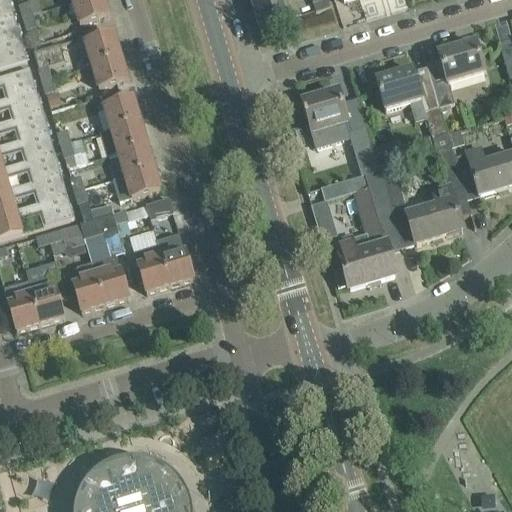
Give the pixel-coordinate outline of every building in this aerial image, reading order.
[(0,24),(14,20),(7,0),(4,0),(0,1),(0,24)] [(108,19),(102,0),(85,0),(72,4),(79,27),(108,19)] [(283,0),(273,0),(251,7),(258,31),(290,22),(283,0)] [(326,0),(310,0),(315,14),(330,10),(326,0)] [(18,7),(22,19),(31,16),(40,13),(37,2),(18,7)] [(31,16),(22,19),(30,46),(39,43),(31,16)] [(0,47),(20,41),(14,20),(0,24),(0,47)] [(85,47),(92,69),(120,61),(113,38),(85,47)] [(0,70),(26,63),(20,41),(0,47),(0,70)] [(511,81),(511,43),(499,47),(509,83),(511,81)] [(442,70),(428,74),(429,77),(439,111),(454,107),(448,88),(484,77),(475,46),(438,57),(442,70)] [(38,73),(46,70),(63,65),(58,48),(33,55),(38,73)] [(120,61),(92,69),(99,92),(127,83),(120,61)] [(38,73),(41,85),(50,82),(46,70),(38,73)] [(0,90),(1,90),(5,102),(35,93),(29,71),(0,79),(0,90)] [(412,73),(376,84),(385,114),(410,107),(415,126),(426,123),(436,157),(451,153),(451,151),(450,149),(447,137),(439,111),(429,77),(415,81),(413,75),(412,73)] [(54,94),(50,82),(41,85),(45,97),(54,94)] [(0,113),(8,112),(11,123),(42,114),(35,93),(5,102),(0,103),(0,113)] [(304,105),(302,105),(312,136),(316,152),(350,142),(362,180),(379,174),(375,160),(366,132),(358,103),(341,107),(338,95),(319,100),(318,98),(304,102),(304,105)] [(58,96),(47,99),(50,111),(61,108),(58,96)] [(133,102),(104,111),(111,134),(139,125),(133,102)] [(0,136),(14,132),(17,144),(48,135),(42,114),(11,123),(0,126),(0,136)] [(111,134),(100,137),(100,138),(106,160),(146,148),(139,125),(111,134)] [(57,136),(60,149),(69,146),(65,133),(57,136)] [(459,134),(447,137),(450,149),(451,151),(463,148),(459,134)] [(0,160),(20,154),(24,165),(54,156),(48,135),(17,144),(0,148),(0,172),(3,171),(0,160)] [(466,158),(454,162),(467,204),(467,205),(478,202),(511,191),(511,141),(510,143),(511,149),(511,158),(485,166),(480,151),(465,155),(466,158)] [(73,158),(69,146),(60,149),(64,160),(73,158)] [(146,148),(106,160),(113,183),(124,179),(153,171),(146,148)] [(394,170),(379,174),(402,251),(415,247),(416,249),(462,236),(454,208),(467,204),(454,162),(451,153),(436,157),(446,190),(433,194),(438,210),(408,218),(394,170)] [(0,172),(0,195),(10,193),(6,181),(27,175),(30,187),(60,178),(54,156),(24,165),(3,171),(0,172)] [(160,194),(153,171),(124,179),(131,202),(160,194)] [(362,180),(321,191),(322,193),(326,191),(329,203),(348,198),(353,196),(366,238),(336,247),(337,250),(331,251),(327,253),(339,294),(349,291),(349,293),(395,279),(388,255),(402,251),(379,174),(362,180)] [(0,218),(16,214),(13,202),(33,196),(36,208),(67,199),(60,178),(30,187),(10,193),(0,195),(0,218)] [(79,179),(70,182),(74,194),(83,192),(79,179)] [(85,200),(83,192),(74,194),(76,203),(85,200)] [(0,242),(22,236),(19,225),(39,219),(43,230),(73,221),(67,199),(36,208),(16,214),(0,218),(0,242)] [(151,207),(145,208),(148,219),(149,223),(173,216),(168,201),(156,205),(151,207)] [(120,216),(113,218),(119,238),(119,239),(130,236),(129,233),(127,226),(129,225),(126,215),(126,214),(120,216)] [(84,227),(80,228),(84,242),(103,237),(105,242),(119,238),(115,227),(113,218),(101,222),(92,224),(84,227)] [(48,237),(50,246),(53,256),(61,253),(64,247),(72,251),(86,247),(84,242),(80,228),(48,237)] [(38,249),(50,246),(48,237),(36,241),(38,249)] [(169,290),(160,259),(158,251),(134,257),(146,297),(169,290)] [(175,254),(160,259),(169,290),(193,283),(185,256),(176,259),(175,254)] [(91,266),(104,309),(128,302),(115,259),(91,266)] [(72,285),(81,316),(104,309),(91,266),(77,270),(72,280),(73,284),(72,285)] [(45,282),(27,287),(40,329),(63,322),(58,304),(66,302),(57,272),(48,274),(45,281),(45,282)] [(27,286),(3,292),(8,308),(16,335),(40,329),(27,287),(27,286)] [(95,479),(94,478),(87,485),(81,493),(77,503),(74,511),(192,511),(193,511),(191,502),(187,494),(181,486),(175,479),(167,473),(159,468),(150,465),(141,464),(140,465),(141,465),(141,466),(133,469),(132,464),(102,474),(103,478),(95,480),(94,479),(95,479)]
